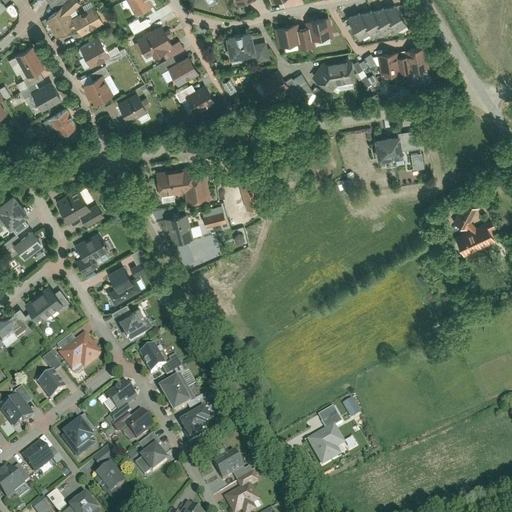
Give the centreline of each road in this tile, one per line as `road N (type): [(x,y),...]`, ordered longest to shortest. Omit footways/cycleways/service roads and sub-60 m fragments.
road 1 (unclassified): [(108,157),(310,511)]
road 2 (residential): [(489,103),(108,157)]
road 3 (residential): [(354,0),(230,26),(182,15),(171,0)]
road 4 (residential): [(125,361),(217,511)]
road 5 (residential): [(0,456),(125,361)]
road 6 (residential): [(108,157),(31,22)]
road 7 (residential): [(489,103),(423,0)]
